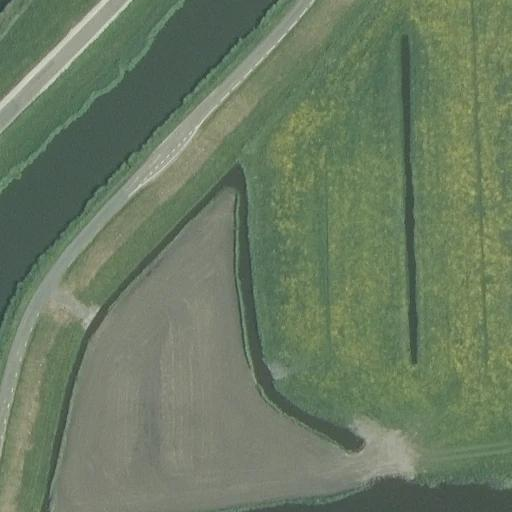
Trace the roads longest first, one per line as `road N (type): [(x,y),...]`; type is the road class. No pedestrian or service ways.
road 1 (unclassified): [(0,437),(24,343),(57,272),(308,0)]
road 2 (tertiary): [(0,123),(115,0)]
